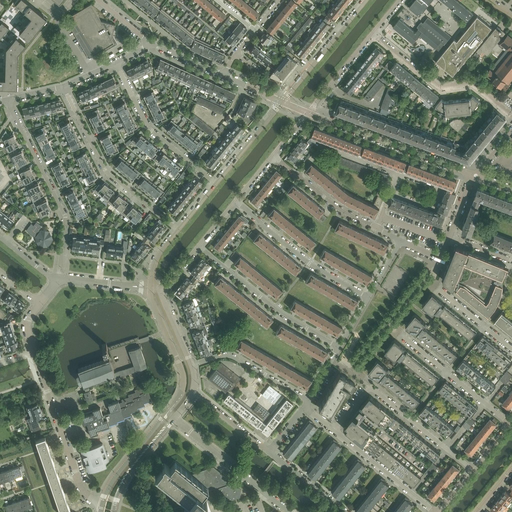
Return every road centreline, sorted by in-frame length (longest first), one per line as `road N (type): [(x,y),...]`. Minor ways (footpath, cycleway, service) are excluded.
road 1 (residential): [(56,281),(65,218),(7,100)]
road 2 (residential): [(471,470),(369,386),(334,430)]
road 3 (residential): [(177,230),(104,169),(63,86)]
road 4 (residential): [(475,176),(307,113)]
road 5 (residential): [(339,347),(278,312),(197,246)]
road 6 (residential): [(101,503),(80,485),(33,351)]
road 7 (residential): [(511,115),(471,83),(439,87),(372,33)]
road 8 (residential): [(367,297),(309,264),(235,201)]
road 9 (residential): [(215,183),(151,131),(115,63)]
road 10 (residential): [(511,422),(391,326)]
road 11 (residential): [(173,417),(289,511)]
road 12 (tertiary): [(149,287),(182,371),(165,411)]
road 13 (tertiary): [(365,0),(281,103)]
road 14 (residential): [(191,366),(231,356),(309,399)]
road 15 (residential): [(434,511),(334,430)]
road 16 (residential): [(297,176),(323,145),(398,173)]
